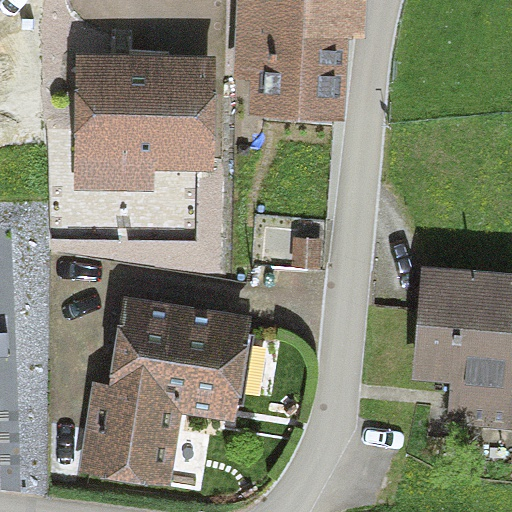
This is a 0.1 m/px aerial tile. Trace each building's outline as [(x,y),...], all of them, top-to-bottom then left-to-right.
[(347,0),(238,0),(235,80),(249,81),(247,115),(342,120),(347,0)] [(215,58),(76,58),(76,190),(154,191),(154,170),(215,170),(215,58)] [(324,242),(295,240),(293,269),(322,271),(324,242)] [(511,273),(421,268),(415,379),(450,381),(448,419),(511,423),(511,273)] [(252,319),(125,298),(110,387),(91,384),(76,473),(171,489),(182,418),(234,427),(252,319)]
